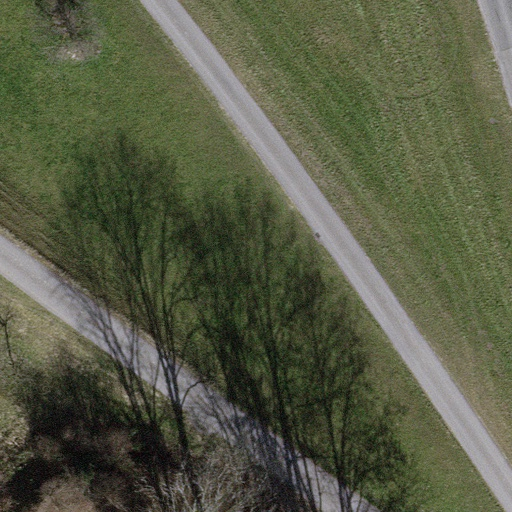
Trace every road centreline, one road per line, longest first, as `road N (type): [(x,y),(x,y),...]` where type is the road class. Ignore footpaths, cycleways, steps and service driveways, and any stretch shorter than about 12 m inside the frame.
road 1 (track): [(511,495),(341,245),(158,0)]
road 2 (residential): [(349,511),(0,253)]
